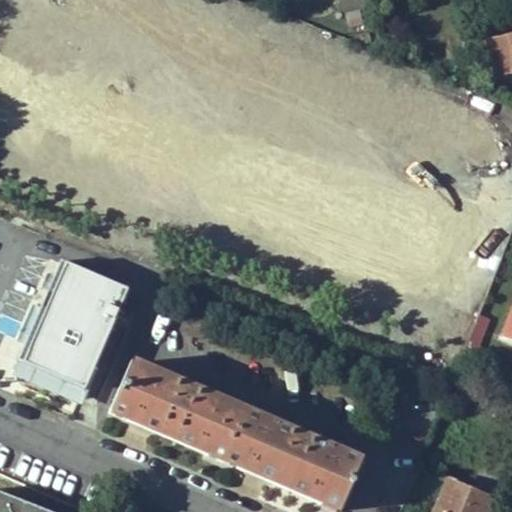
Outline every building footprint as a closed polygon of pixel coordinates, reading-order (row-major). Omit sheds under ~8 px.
[(240,47),(229,21),(215,26),(209,14),(208,13),(195,19),(190,7),(188,6),(176,11),(172,0),(171,0),(168,0),(156,5),(154,0),(61,0),(59,1),(63,14),(65,14),(78,8),(83,22),(97,16),(103,29),(104,30),(117,24),(122,36),(136,30),(142,43),(155,37),(160,50),(174,44),(180,57),(195,51),(200,65),(240,47)] [(354,33),(369,30),(364,7),(349,10),(354,33)] [(386,102),(375,74),(373,74),(359,80),(354,68),(341,73),(336,60),(321,67),(315,54),(302,60),(296,46),(282,52),(277,39),(263,45),(257,31),(245,37),(251,51),(224,63),(230,76),(244,70),(249,83),(262,77),(268,90),(282,84),(288,96),(300,91),(306,104),(320,99),(326,111),(340,106),(345,119),(359,113),(364,125),(392,113),(386,102)] [(511,37),(491,41),(497,75),(511,72),(511,37)] [(13,49),(7,66),(24,73),(29,61),(30,59),(13,49)] [(0,113),(465,285),(470,271),(477,252),(481,241),(450,230),(452,227),(452,224),(452,221),(451,219),(437,211),(432,224),(413,217),(370,201),(372,197),(372,194),(372,191),(356,182),(351,194),(334,188),(285,169),(288,164),(288,162),(287,159),(285,157),(273,151),(269,163),(250,157),(206,140),(208,137),(209,133),(208,130),(193,121),(188,133),(169,126),(123,109),(125,102),(123,99),(110,91),(105,103),(86,96),(42,79),(45,74),(43,69),(29,61),(24,73),(7,66),(0,64),(0,113)] [(93,78),(86,96),(105,103),(110,91),(110,89),(93,78)] [(430,95),(428,94),(415,100),(409,87),(396,93),(408,119),(396,125),(402,138),(413,133),(419,145),(434,139),(440,153),(453,147),(459,159),(471,153),(477,167),(504,155),(498,142),(486,116),(474,122),(469,110),(468,109),(454,115),(447,102),(435,107),(430,95)] [(176,109),(169,126),(188,133),(193,121),(194,119),(176,109)] [(256,139),(250,157),(269,163),(273,151),(274,150),(256,139)] [(340,171),(334,188),(351,194),(356,182),(356,180),(340,171)] [(420,199),(413,217),(432,224),(437,211),(437,209),(420,199)] [(483,255),(477,252),(470,271),(476,273),(483,255)] [(17,362),(48,375),(83,391),(129,292),(62,263),(17,362)] [(479,315),(476,323),(486,327),(489,320),(479,315)] [(476,350),(486,327),(476,323),(467,347),(468,347),(475,350),(476,350)] [(457,358),(427,347),(417,370),(447,382),(457,358)] [(458,371),(465,373),(475,350),(468,347),(458,371)] [(132,362),(109,412),(126,419),(335,511),(357,461),(132,362)] [(458,392),(465,373),(458,371),(451,390),(458,392)] [(78,400),(83,391),(48,375),(43,384),(78,400)] [(434,511),(487,511),(492,501),(464,489),(466,484),(444,475),(442,479),(448,482),(434,511)] [(132,511),(141,501),(122,493),(108,511),(132,511)] [(43,511),(0,495),(0,511),(43,511)]
